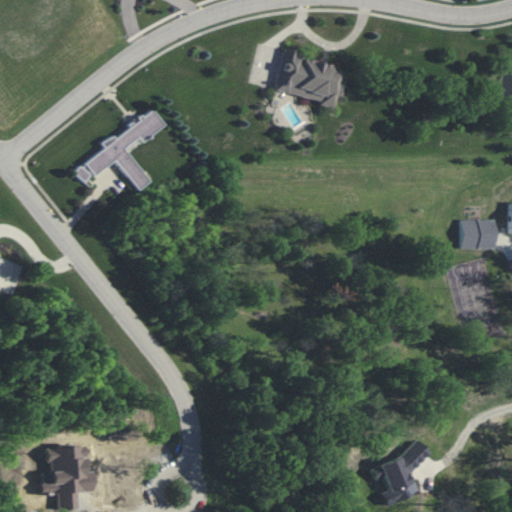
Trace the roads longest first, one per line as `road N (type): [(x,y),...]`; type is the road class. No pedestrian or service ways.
road 1 (residential): [(2,163),(125,61),(240,7),(270,0),(469,15),(511,7)]
road 2 (residential): [(176,493),(196,435),(185,389),(0,160)]
